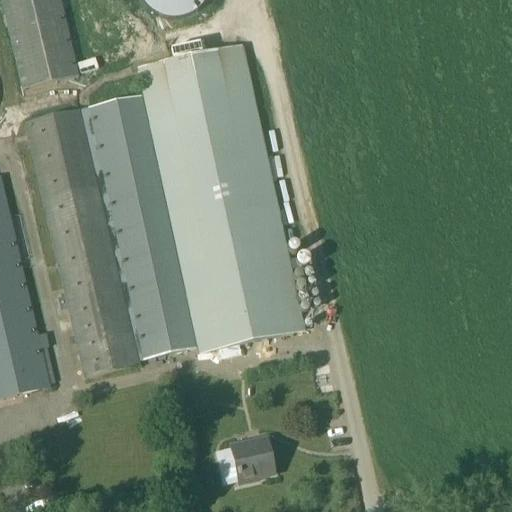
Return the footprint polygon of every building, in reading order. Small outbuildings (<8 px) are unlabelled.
[(79,79),(60,0),(0,0),(22,92),(79,79)] [(138,0),(140,2),(141,5),(143,9),(145,12),(148,14),(151,17),(154,19),(158,21),(161,22),(165,23),(169,24),(173,24),(176,24),(180,23),(184,22),(188,21),(191,19),(194,17),(197,14),(200,12),(202,9),(204,5),(206,2),(206,0),(138,0)] [(144,229),(172,356),(199,350),(200,355),(305,333),(244,51),(140,73),(145,97),(117,103),(144,229)] [(139,364),(172,356),(144,229),(117,103),(24,124),(84,382),(140,369),(139,364)] [(0,178),(0,402),(51,390),(50,386),(55,385),(47,350),(49,350),(46,336),(38,338),(20,262),(30,260),(19,216),(10,218),(0,178)] [(216,415),(212,395),(187,401),(191,421),(216,415)] [(274,477),(266,442),(231,450),(240,487),(266,482),(265,479),(274,477)]
